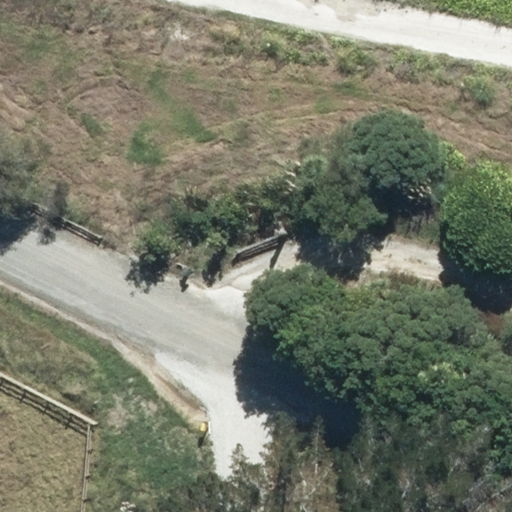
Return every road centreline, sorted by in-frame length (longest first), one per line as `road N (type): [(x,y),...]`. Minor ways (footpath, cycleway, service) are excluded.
road 1 (unclassified): [(0,242),(511,495)]
road 2 (track): [(339,0),(511,41)]
